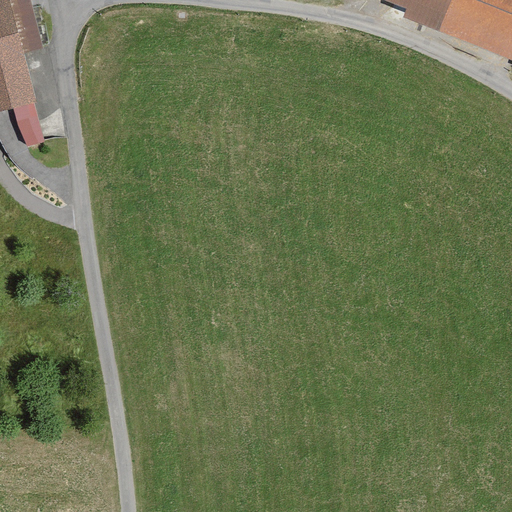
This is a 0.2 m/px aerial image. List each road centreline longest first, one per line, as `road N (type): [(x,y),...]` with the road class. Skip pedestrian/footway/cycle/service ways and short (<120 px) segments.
road 1 (residential): [(125,511),(78,203),(59,0)]
road 2 (unclassified): [(511,88),(458,58),(355,20),(217,0)]
